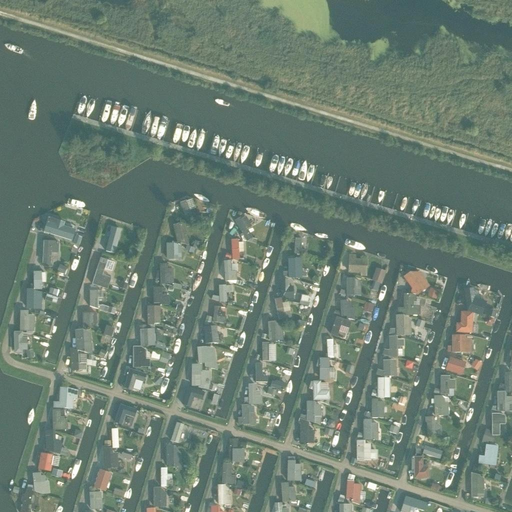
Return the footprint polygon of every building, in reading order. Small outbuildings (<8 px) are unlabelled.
[(186,200),(180,202),(186,221),(192,219),(186,200)] [(65,239),(66,215),(52,214),(51,239),(65,239)] [(240,216),(234,220),(242,233),(240,234),(241,237),(243,235),(247,241),(256,244),(258,240),(252,238),(253,238),(247,229),(251,226),(245,216),(241,218),(240,216)] [(181,223),(173,225),(177,242),(181,243),(189,246),(185,227),(181,223)] [(105,228),(105,252),(115,252),(115,241),(112,241),(112,228),(105,228)] [(238,239),(231,240),(232,260),(239,259),(238,239)] [(52,260),(51,260),(51,253),(58,253),(59,241),(43,241),(42,264),(45,264),(45,267),(52,267),(52,260)] [(166,243),(166,260),(181,260),(181,246),(174,243),(166,243)] [(356,255),(349,255),(348,273),(366,274),(367,260),(355,259),(356,255)] [(107,260),(100,258),(92,284),(107,289),(111,278),(102,275),(107,260)] [(302,278),(302,265),(297,265),(297,262),(294,262),(295,258),(288,259),(288,271),(283,271),(283,277),(289,278),(302,278)] [(224,261),(225,281),(237,281),(236,271),(231,271),(231,261),(224,261)] [(167,264),(159,264),(160,284),(174,284),(173,269),(168,269),(167,264)] [(35,289),(35,290),(42,290),(41,271),(33,271),(34,289),(35,289)] [(417,295),(429,286),(419,272),(403,277),(411,288),(410,293),(417,295)] [(346,278),(346,296),(361,296),(361,283),(355,278),(346,278)] [(281,299),(293,298),(293,286),(289,286),(289,279),(280,279),(281,298),(281,299)] [(212,296),(211,300),(219,302),(226,302),(226,292),(233,292),(233,286),(226,286),(226,285),(218,285),(219,297),(212,296)] [(162,287),(153,287),(153,304),(160,303),(160,304),(169,305),(169,295),(162,295),(162,292),(165,292),(165,289),(162,289),(162,287)] [(468,311),(473,313),(482,316),(486,301),(475,297),(473,287),(464,288),(467,311),(468,311)] [(34,290),(35,290),(35,289),(34,289),(26,289),(26,309),(41,309),(41,300),(39,300),(39,296),(38,296),(38,291),(34,290)] [(89,291),(89,307),(108,313),(110,307),(102,305),(98,305),(98,298),(102,298),(102,291),(89,291)] [(397,308),(397,312),(405,315),(420,315),(420,306),(413,306),(413,302),(416,302),(416,295),(411,294),(403,294),(403,308),(397,308)] [(281,299),(281,298),(274,299),(278,320),(291,318),(290,311),(284,312),(281,299)] [(341,316),(346,316),(346,318),(355,320),(354,308),(352,308),(351,302),(346,302),(346,300),(340,300),(340,311),(335,310),(334,314),(341,316)] [(147,306),(148,325),(154,325),(154,313),(157,313),(157,307),(153,307),(153,306),(147,306)] [(221,307),(214,306),(213,322),(226,323),(226,316),(225,316),(225,312),(220,311),(221,307)] [(28,311),(20,311),(20,331),(34,331),(34,315),(28,315),(28,311)] [(473,313),(468,311),(460,311),(460,323),(456,323),(455,333),(472,333),(473,313)] [(97,313),(82,313),(82,328),(91,328),(91,324),(97,324),(97,313)] [(388,334),(396,335),(396,336),(411,335),(410,319),(403,315),(395,315),(396,329),(389,329),(388,334)] [(330,335),(337,337),(341,326),(349,329),(351,322),(336,317),(330,335)] [(275,321),(268,322),(269,341),(283,340),(282,330),(275,321)] [(218,343),(216,326),(203,327),(205,344),(218,343)] [(83,329),(75,330),(76,350),(92,355),(92,343),(91,343),(90,333),(83,329)] [(155,345),(154,329),(140,329),(141,346),(155,345)] [(14,332),(14,353),(22,353),(22,351),(27,350),(27,337),(22,337),(22,332),(14,332)] [(451,335),(451,346),(447,346),(447,352),(452,352),(452,353),(470,353),(470,338),(465,338),(465,335),(451,335)] [(397,336),(388,336),(389,350),(386,350),(384,349),(382,354),(390,357),(398,357),(397,347),(403,346),(403,339),(397,340),(397,336)] [(141,347),(133,347),(133,368),(141,368),(141,367),(150,367),(150,359),(146,359),(146,350),(141,347)] [(204,347),(198,347),(199,364),(204,363),(204,366),(213,369),(212,363),(216,362),(215,352),(211,352),(210,348),(204,347)] [(70,348),(71,371),(86,370),(86,365),(77,365),(77,350),(70,348)] [(449,357),(445,370),(461,375),(466,362),(449,357)] [(329,358),(327,358),(319,358),(318,358),(316,367),(319,368),(319,380),(329,380),(335,380),(335,372),(329,372),(329,358)] [(377,369),(375,374),(383,377),(396,377),(396,360),(382,361),(383,371),(377,369)] [(256,363),(255,382),(267,382),(267,377),(262,377),(262,364),(256,363)] [(201,364),(191,364),(191,386),(210,386),(210,371),(205,371),(201,371),(201,364)] [(129,369),(124,388),(132,391),(135,379),(144,382),(146,374),(129,369)] [(500,384),(498,390),(501,391),(505,392),(506,392),(511,392),(511,394),(511,378),(511,372),(504,372),(504,385),(500,384)] [(440,395),(447,395),(447,397),(453,397),(453,389),(455,389),(455,380),(449,380),(449,376),(440,376),(440,390),(435,388),(433,393),(440,395)] [(377,378),(377,391),(373,390),(371,396),(377,398),(390,397),(390,378),(377,378)] [(320,400),(319,402),(329,406),(329,400),(329,390),(321,390),(320,381),(312,381),(312,382),(311,382),(309,388),(312,390),(313,400),(320,400)] [(249,405),(262,404),(262,395),(259,395),(259,391),(256,391),(255,384),(248,384),(248,398),(244,398),(244,402),(249,404),(249,405)] [(53,402),(53,408),(73,409),(73,398),(77,399),(79,399),(79,391),(78,391),(67,387),(60,387),(59,402),(53,402)] [(192,387),(185,387),(186,407),(198,406),(197,393),(192,393),(192,387)] [(506,393),(505,392),(501,391),(497,391),(497,406),(493,406),(491,410),(497,412),(511,411),(511,401),(509,402),(506,398),(506,393)] [(431,403),(434,403),(434,416),(448,416),(448,403),(444,403),(444,399),(441,396),(434,396),(434,399),(431,399),(431,403)] [(372,419),(372,417),(383,418),(384,412),(377,412),(377,399),(371,399),(372,414),(365,412),(364,416),(372,419)] [(309,421),(315,423),(315,417),(321,417),(321,405),(316,405),(316,402),(314,401),(306,401),(306,413),(306,416),(303,415),(300,414),(299,418),(309,421)] [(242,417),(237,418),(238,425),(249,424),(251,426),(254,426),(255,424),(255,415),(254,414),(254,406),(248,405),(247,404),(241,405),(242,417)] [(131,407),(118,405),(115,426),(122,427),(124,411),(131,412),(131,407)] [(67,417),(65,417),(65,411),(60,411),(60,410),(52,410),(53,430),(67,430),(67,417)] [(491,435),(495,435),(499,435),(499,424),(505,424),(505,415),(499,413),(491,413),(491,430),(491,435)] [(427,423),(427,436),(436,436),(436,417),(425,417),(425,421),(427,423)] [(309,421),(299,418),(298,423),(300,424),(300,443),(307,443),(307,444),(314,444),(314,430),(309,430),(309,421)] [(371,419),(363,419),(363,434),(358,433),(357,438),(363,439),(378,439),(378,423),(371,423),(371,419)] [(491,445),(495,446),(495,442),(493,442),(495,435),(491,435),(491,430),(486,428),(481,442),(491,445)] [(52,430),(45,430),(45,444),(42,444),(42,450),(46,449),(46,450),(60,455),(62,445),(61,442),(55,440),(55,432),(52,430)] [(237,439),(229,439),(228,462),(236,462),(237,439)] [(365,440),(356,440),(356,461),(370,461),(370,460),(377,460),(377,450),(370,450),(370,444),(365,444),(365,440)] [(173,446),(166,446),(166,465),(173,465),(173,467),(182,470),(182,463),(180,463),(180,453),(174,445),(173,446)] [(495,446),(491,445),(485,445),(484,456),(481,456),(480,464),(483,464),(483,465),(490,465),(491,455),(494,455),(495,452),(498,452),(498,447),(495,447),(495,446)] [(112,448),(102,449),(103,469),(118,468),(117,453),(112,453),(112,450),(112,448)] [(48,463),(48,452),(40,452),(40,472),(53,472),(53,463),(48,463)] [(427,465),(422,465),(422,457),(412,456),(411,459),(411,473),(414,473),(414,480),(428,479),(428,467),(427,467),(427,465)] [(295,464),(295,461),(295,457),(288,457),(287,461),(287,481),(301,481),(301,464),(295,464)] [(231,464),(223,463),(222,484),(235,484),(235,476),(231,476),(231,464)] [(111,473),(99,469),(93,488),(105,492),(111,473)] [(40,472),(32,473),(34,492),(36,493),(42,494),(50,494),(49,482),(45,482),(45,475),(41,476),(40,472)] [(484,497),(484,477),(480,477),(480,475),(471,473),(471,497),(484,497)] [(354,481),(347,481),(345,499),(351,500),(351,503),(359,505),(361,484),(354,484),(354,481)] [(288,483),(281,483),(282,503),(289,502),(289,505),(298,508),(300,501),(296,501),(295,487),(288,487),(288,483)] [(225,485),(217,485),(218,505),(231,505),(231,496),(229,496),(229,490),(225,486),(225,485)] [(162,489),(161,488),(160,487),(153,488),(153,507),(166,507),(166,494),(164,491),(164,490),(162,489)] [(35,511),(39,498),(34,497),(36,493),(34,492),(26,490),(25,495),(22,495),(20,501),(23,502),(20,511),(27,511),(29,509),(35,511)] [(100,492),(89,493),(90,510),(102,510),(102,499),(101,499),(100,492)] [(410,498),(401,498),(401,511),(414,511),(415,506),(410,505),(410,498)] [(281,503),(274,504),(274,511),(288,511),(288,508),(282,509),(281,503)]
